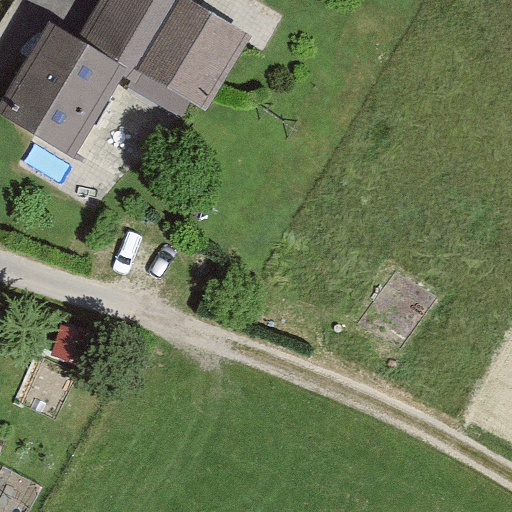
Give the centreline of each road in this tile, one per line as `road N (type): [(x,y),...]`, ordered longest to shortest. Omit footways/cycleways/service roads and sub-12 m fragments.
road 1 (track): [(511,484),(341,392),(155,323)]
road 2 (residential): [(0,273),(155,323)]
